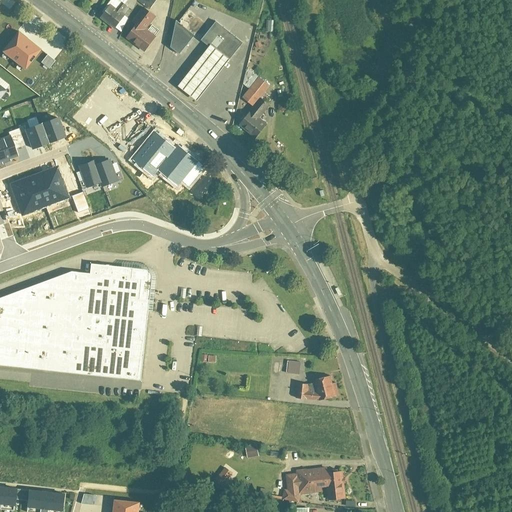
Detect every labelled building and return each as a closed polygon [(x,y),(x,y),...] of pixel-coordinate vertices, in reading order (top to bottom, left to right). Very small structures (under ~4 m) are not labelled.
[(110,4),(99,18),(113,29),(124,15),(110,4)] [(144,11),(124,39),(144,53),(156,37),(147,30),(156,19),(144,11)] [(164,40),(179,53),(202,27),(186,14),(164,40)] [(216,23),(201,41),(209,48),(226,62),(241,44),(216,23)] [(18,31),(2,51),(24,69),(41,50),(18,31)] [(209,48),(178,85),(195,100),(226,62),(209,48)] [(257,77),(240,97),(252,107),(269,87),(257,77)] [(258,99),(237,125),(255,140),(267,125),(259,119),(269,107),(258,99)] [(59,116),(24,129),(31,149),(66,136),(59,116)] [(183,181),(188,186),(205,167),(180,146),(177,149),(155,132),(133,159),(153,176),(158,170),(178,186),(183,181)] [(11,134),(0,137),(0,161),(18,155),(11,134)] [(93,159),(80,164),(88,185),(102,180),(104,185),(119,180),(111,158),(94,164),(93,159)] [(59,164),(10,182),(22,217),(71,199),(59,164)] [(0,365),(139,379),(147,275),(142,271),(89,264),(90,276),(69,273),(0,298),(0,365)] [(201,354),(201,366),(215,365),(215,354),(201,354)] [(298,363),(271,360),(269,378),(279,379),(279,372),(296,374),(298,363)] [(326,377),(311,382),(315,395),(300,394),(301,386),(294,385),(293,393),(292,399),(318,401),(333,395),(326,377)] [(225,378),(225,389),(239,388),(239,378),(225,378)] [(187,437),(194,439),(196,427),(190,426),(187,437)] [(244,446),(246,457),(257,454),(255,444),(244,446)] [(223,488),(231,473),(219,466),(211,482),(223,488)] [(323,494),(324,501),(342,500),(340,470),(299,473),(299,478),(284,479),(285,501),(303,499),(303,496),(323,494)] [(11,483),(0,482),(0,507),(11,508),(11,483)] [(57,511),(59,487),(20,484),(18,510),(51,511),(57,511)] [(137,511),(139,500),(112,497),(110,511),(137,511)]
